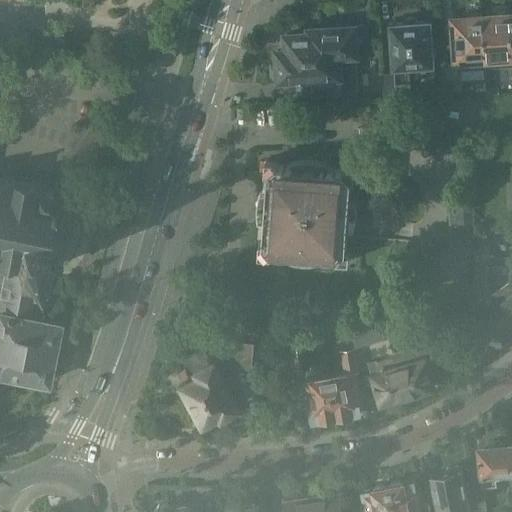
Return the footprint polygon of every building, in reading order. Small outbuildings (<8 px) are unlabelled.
[(495,15),(484,16),(487,66),(497,65),(511,64),(511,31),(511,14),(509,14),(505,11),(498,11),(495,15)] [(458,63),(446,63),(448,89),(460,88),(459,68),(469,67),(487,66),(484,16),(482,16),(482,12),(467,13),(467,17),(455,18),(456,28),(454,28),(454,38),(456,37),(458,63)] [(431,20),(419,20),(418,19),(418,18),(417,17),(415,16),(414,16),(408,17),(407,17),(406,17),(405,18),(405,19),(405,20),(405,21),(392,22),(395,71),(383,71),(384,92),(385,98),(411,97),(410,80),(411,80),(410,64),(417,64),(418,74),(434,73),(431,20)] [(356,53),(367,52),(365,25),(310,28),(310,32),(286,33),(287,49),(278,50),(279,78),(314,76),(315,91),(358,88),(356,53)] [(269,172),(263,241),(260,241),(259,255),(273,256),(273,252),(337,257),(337,260),(350,261),(351,248),(348,248),(353,179),(356,179),(357,166),(344,165),(343,168),(279,163),(280,160),(266,159),(265,172),(269,172)] [(0,265),(43,274),(44,269),(50,266),(52,259),(48,251),(49,250),(58,247),(59,250),(61,249),(60,246),(64,242),(66,244),(67,241),(65,240),(67,231),(70,231),(70,228),(67,228),(64,220),(66,219),(65,217),(62,218),(58,216),(59,211),(56,208),(58,202),(61,200),(61,198),(58,199),(54,194),(55,193),(54,191),(52,193),(35,190),(36,185),(0,178),(0,265)] [(450,218),(473,217),(473,205),(449,206),(450,218)] [(450,218),(450,229),(473,229),(473,217),(450,218)] [(450,229),(450,241),(474,241),(473,229),(450,229)] [(474,253),(474,241),(450,241),(450,253),(474,253)] [(491,293),(476,303),(476,314),(482,322),(491,335),(501,327),(500,324),(509,318),(511,323),(511,268),(511,269),(511,263),(511,255),(489,255),(488,279),(491,279),(491,293)] [(43,274),(0,265),(0,294),(1,294),(0,298),(0,371),(48,382),(60,322),(34,316),(43,274)] [(386,325),(352,322),(354,338),(356,346),(389,337),(386,325)] [(223,418),(239,409),(231,394),(232,393),(223,377),(222,377),(214,363),(212,364),(207,355),(209,354),(197,331),(171,345),(183,368),(186,366),(193,380),(183,386),(204,424),(221,415),(223,418)] [(289,343),(293,371),(311,368),(306,340),(289,343)] [(381,370),(375,371),(383,400),(406,393),(409,396),(412,395),(415,394),(415,391),(434,385),(432,378),(437,376),(426,340),(413,344),(413,348),(395,353),(395,354),(396,353),(396,355),(383,359),(378,361),(381,370)] [(254,342),(232,341),(230,355),(237,355),(237,358),(238,358),(237,362),(236,362),(236,368),(252,369),(254,342)] [(345,373),(330,375),(337,416),(339,416),(341,418),(349,417),(352,414),(354,413),(353,413),(360,412),(360,408),(361,408),(355,372),(360,372),(355,346),(340,349),(345,373)] [(330,375),(305,379),(311,416),(313,416),(313,420),(320,419),(322,419),(325,421),(333,420),(335,416),(337,416),(330,375)] [(303,388),(297,389),(300,409),(306,408),(303,388)] [(492,447),(479,449),(483,486),(497,485),(496,475),(511,473),(509,443),(492,445),(492,447)] [(439,511),(470,511),(462,468),(458,464),(447,467),(445,471),(432,474),(439,511)] [(390,484),(388,484),(393,511),(430,511),(428,501),(419,502),(415,479),(403,482),(399,480),(392,482),(390,484)] [(373,488),(362,490),(366,511),(393,511),(388,484),(387,485),(383,483),(376,485),(373,488)] [(484,489),(476,490),(480,511),(488,510),(484,489)] [(312,497),(314,511),(342,511),(340,490),(339,490),(339,493),(327,495),(324,493),(318,494),(316,496),(312,497)] [(314,511),(312,497),(309,497),(306,495),(300,496),(298,499),(286,500),(285,497),(284,497),(285,511),(314,511)] [(262,511),(260,500),(248,503),(242,499),(235,500),(231,506),(232,511),(262,511)] [(195,511),(193,502),(172,506),(167,502),(159,504),(155,510),(155,511),(154,511),(153,511),(195,511)]
